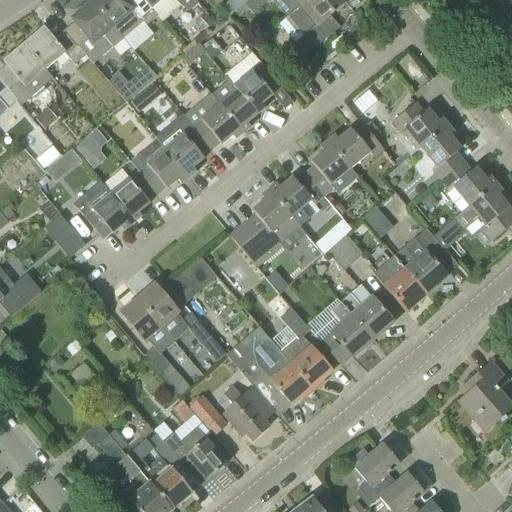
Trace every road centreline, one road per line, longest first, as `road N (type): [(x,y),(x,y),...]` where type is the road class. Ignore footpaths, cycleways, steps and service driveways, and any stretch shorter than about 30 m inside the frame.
road 1 (residential): [(88,253),(106,267),(129,263),(401,29)]
road 2 (tertiary): [(225,511),(511,264)]
road 3 (residential): [(511,157),(401,29)]
